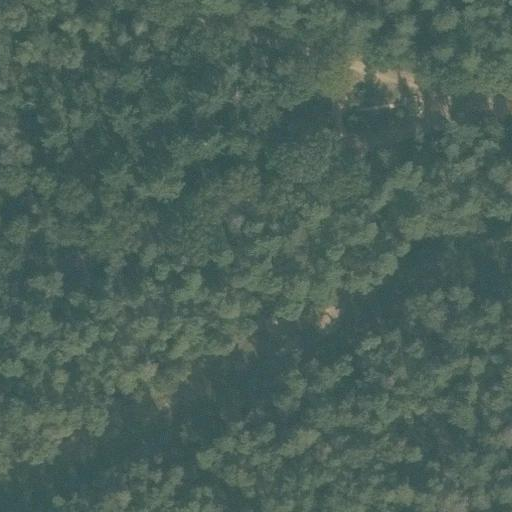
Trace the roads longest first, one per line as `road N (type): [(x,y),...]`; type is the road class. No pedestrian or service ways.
road 1 (track): [(511,95),(495,90),(470,109),(0,285)]
road 2 (track): [(497,84),(410,76),(118,0)]
